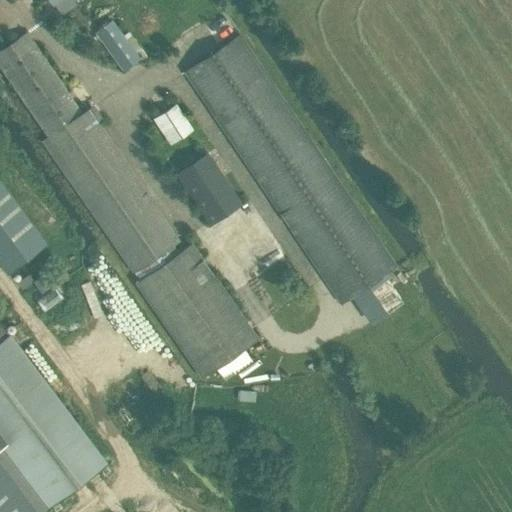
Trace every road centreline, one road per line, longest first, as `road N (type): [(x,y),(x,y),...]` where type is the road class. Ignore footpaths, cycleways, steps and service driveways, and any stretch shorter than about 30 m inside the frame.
road 1 (unknown): [(110,94),(174,87),(250,176),(261,209),(256,231),(230,247),(200,237),(131,140)]
road 2 (unknown): [(0,285),(129,443)]
road 3 (unknown): [(0,3),(75,57),(110,94)]
